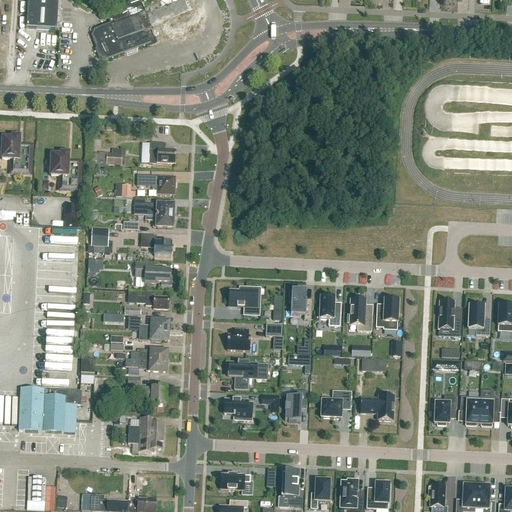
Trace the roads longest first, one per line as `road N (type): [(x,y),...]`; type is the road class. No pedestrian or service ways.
road 1 (residential): [(190,445),(511,459)]
road 2 (unclassified): [(451,271),(204,258)]
road 3 (residential): [(189,468),(0,460)]
road 4 (unclassified): [(190,445),(204,258)]
road 5 (tertiary): [(511,34),(347,32)]
road 6 (tertiary): [(0,91),(130,98)]
